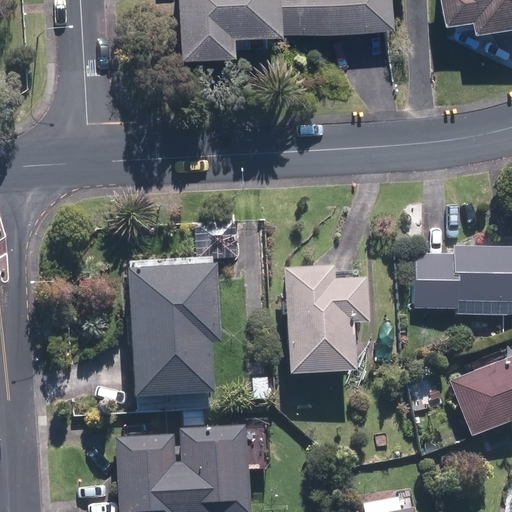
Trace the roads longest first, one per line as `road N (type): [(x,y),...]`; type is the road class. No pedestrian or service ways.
road 1 (residential): [(511,123),(471,136),(88,163)]
road 2 (residential): [(0,230),(16,511)]
road 3 (residential): [(88,163),(80,0)]
